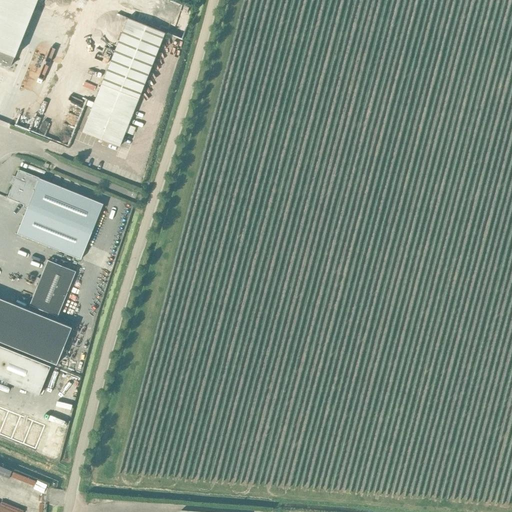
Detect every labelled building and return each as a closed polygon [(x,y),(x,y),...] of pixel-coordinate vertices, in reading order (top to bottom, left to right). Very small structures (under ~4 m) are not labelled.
[(37,0),(0,0),(0,61),(10,66),(37,0)] [(128,17),(82,132),(119,146),(138,98),(165,32),(128,17)] [(19,169),(7,197),(24,204),(24,205),(25,208),(26,209),(17,233),(81,259),(103,203),(19,169)] [(76,271),(48,259),(29,304),(58,316),(76,271)] [(0,297),(0,340),(57,364),(72,327),(0,297)] [(0,378),(39,394),(51,366),(0,345),(0,378)] [(0,405),(0,431),(4,433),(13,411),(0,405)] [(13,411),(4,433),(18,439),(27,416),(13,411)] [(27,416),(18,439),(33,445),(42,422),(27,416)] [(42,422),(33,445),(45,450),(54,427),(42,422)]
